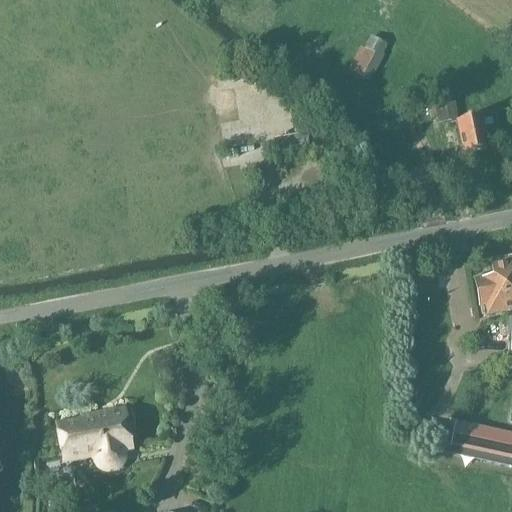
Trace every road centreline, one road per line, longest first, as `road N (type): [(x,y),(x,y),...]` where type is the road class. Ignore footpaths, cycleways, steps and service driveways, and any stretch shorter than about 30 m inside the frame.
road 1 (unclassified): [(511,219),(0,318)]
road 2 (unknown): [(188,282),(198,422),(176,506)]
